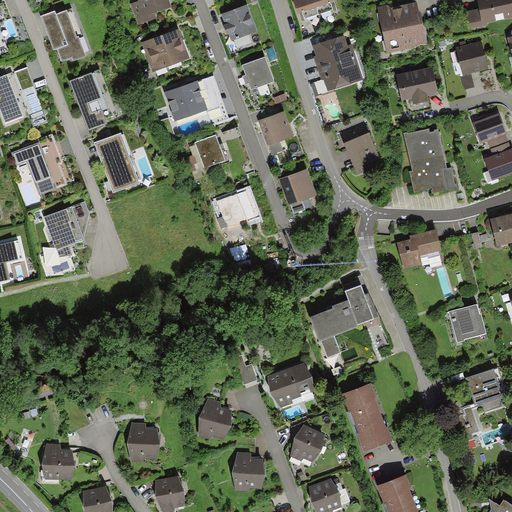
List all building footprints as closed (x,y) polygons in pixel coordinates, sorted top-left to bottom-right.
[(0,0),(0,52),(8,49),(4,39),(0,30),(0,20),(10,17),(3,0),(0,0)] [(168,0),(137,0),(138,1),(130,4),(138,25),(157,18),(156,14),(171,9),(168,0)] [(305,22),(318,17),(312,0),(292,0),(298,17),(303,16),(305,22)] [(334,0),(312,0),(318,17),(331,13),(329,7),(336,5),(334,0)] [(511,0),(476,0),(479,11),(465,14),(469,31),(487,27),(486,25),(511,19),(511,0)] [(392,6),(379,9),(387,54),(414,49),(416,47),(426,45),(418,4),(393,9),(392,6)] [(247,5),(221,15),(225,25),(223,26),(226,35),(229,34),(232,41),(257,32),(247,5)] [(55,12),(41,17),(54,52),(57,51),(62,64),(72,60),(73,64),(87,59),(78,38),(76,38),(67,14),(57,17),(55,12)] [(178,29),(142,43),(154,72),(190,57),(178,29)] [(316,58),(314,58),(321,81),(324,80),(328,92),(364,81),(353,47),(349,48),(345,37),(313,47),(316,58)] [(481,44),(456,50),(463,77),(471,75),(488,71),(481,44)] [(266,56),(242,66),(246,74),(242,76),(244,81),(246,85),(249,84),(251,90),(257,88),(260,96),(271,92),(268,84),(275,81),(266,56)] [(433,68),(397,75),(402,103),(411,101),(412,107),(430,103),(429,99),(439,97),(433,68)] [(13,69),(0,73),(0,118),(2,124),(30,114),(13,69)] [(100,73),(70,83),(88,132),(108,125),(106,120),(116,116),(100,73)] [(475,88),(471,75),(463,77),(461,77),(465,91),(475,88)] [(213,77),(165,94),(175,121),(207,109),(212,123),(228,117),(213,77)] [(285,111),(258,121),(267,146),(270,145),(273,153),(283,150),(280,142),(294,137),(285,111)] [(500,113),(472,123),(479,146),(487,143),(506,137),(508,136),(500,113)] [(365,121),(339,131),(354,171),(363,168),(360,161),(377,154),(365,121)] [(429,130),(405,136),(414,173),(410,174),(415,193),(432,189),(433,195),(456,189),(451,168),(446,169),(437,132),(430,134),(429,130)] [(52,134),(13,150),(18,165),(30,161),(42,195),(74,182),(67,159),(62,161),(52,134)] [(121,134),(96,143),(114,194),(139,185),(121,134)] [(215,135),(195,143),(205,168),(225,160),(215,135)] [(506,137),(487,143),(492,156),(510,150),(506,137)] [(492,156),(484,159),(492,182),(511,174),(511,148),(510,150),(492,156)] [(318,195),(308,169),(280,180),(293,214),(306,208),(303,201),(318,195)] [(237,194),(216,202),(220,215),(215,217),(220,231),(262,216),(251,185),(236,190),(237,194)] [(70,210),(44,219),(59,261),(72,256),(70,249),(77,247),(76,243),(83,241),(89,216),(85,203),(69,208),(70,210)] [(511,238),(511,231),(507,212),(491,216),(497,242),(511,238)] [(437,226),(411,232),(412,236),(397,240),(404,268),(423,263),(420,254),(442,248),(437,226)] [(473,236),(476,250),(483,248),(481,235),(473,236)] [(17,238),(0,242),(0,277),(10,275),(6,259),(21,255),(17,238)] [(362,280),(345,286),(349,295),(333,301),(334,304),(312,313),(328,355),(341,350),(333,330),(378,313),(368,288),(366,289),(362,280)] [(477,300),(449,309),(458,340),(487,331),(481,310),(480,310),(477,300)] [(233,358),(243,386),(257,381),(251,365),(245,367),(241,355),(233,358)] [(303,359),(267,373),(280,406),(293,401),(291,396),(314,388),(303,359)] [(494,365),(466,375),(476,404),(482,401),(486,410),(503,404),(500,396),(504,394),(494,365)] [(371,378),(343,388),(363,446),(391,437),(371,378)] [(458,391),(449,394),(464,441),(474,437),(473,433),(479,431),(471,406),(463,408),(458,391)] [(218,399),(205,396),(195,437),(207,440),(208,435),(221,438),(228,408),(217,405),(218,399)] [(146,420),(130,420),(131,458),(158,458),(157,425),(146,425),(146,420)] [(323,432),(299,420),(286,447),(288,448),(285,454),(297,460),(299,456),(308,461),(323,432)] [(58,440),(44,440),(40,440),(41,476),(70,475),(69,444),(58,444),(58,440)] [(248,449),(231,449),(231,490),(247,490),(247,486),(261,486),(261,454),(248,454),(248,449)] [(420,511),(403,471),(377,482),(389,511),(420,511)] [(184,499),(177,472),(153,478),(161,511),(175,508),(173,502),(184,499)] [(340,501),(330,475),(307,485),(317,511),(331,511),(334,511),(332,504),(340,501)] [(113,511),(114,511),(108,482),(84,487),(89,511),(113,511)] [(511,511),(511,501),(504,497),(501,503),(489,496),(491,507),(488,511),(511,511)]
